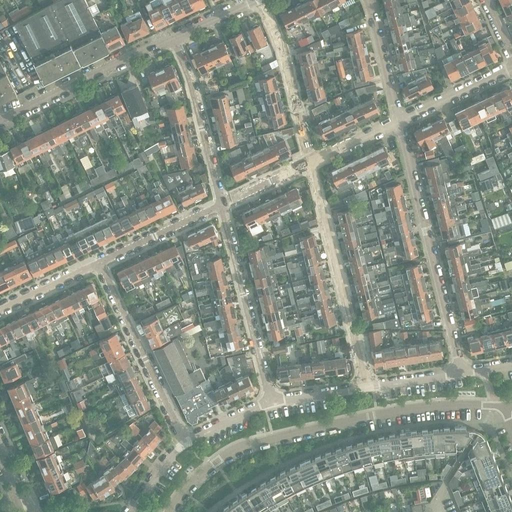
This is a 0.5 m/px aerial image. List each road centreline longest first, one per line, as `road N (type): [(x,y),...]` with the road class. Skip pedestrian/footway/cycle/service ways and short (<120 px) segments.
road 1 (residential): [(171,511),(190,484),(248,445),(396,412),(504,408)]
road 2 (residential): [(461,372),(399,122)]
road 3 (residential): [(310,163),(367,387)]
road 4 (residential): [(271,401),(222,206)]
road 5 (residential): [(183,444),(100,264)]
road 6 (residential): [(0,121),(173,38)]
road 7 (residential): [(222,206),(173,38)]
road 8 (residential): [(262,0),(310,163)]
road 9 (residential): [(222,206),(100,264)]
road 10 (residential): [(399,122),(367,0)]
road 11 (residential): [(511,69),(399,122)]
